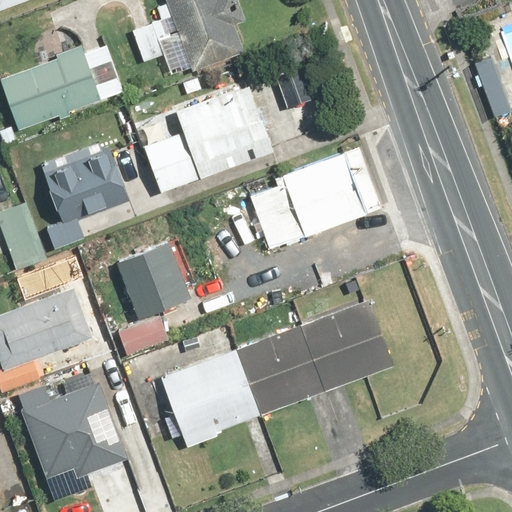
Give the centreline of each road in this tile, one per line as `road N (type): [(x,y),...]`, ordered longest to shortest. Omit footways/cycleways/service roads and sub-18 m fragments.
road 1 (secondary): [(380,0),(511,360)]
road 2 (residential): [(314,511),(511,438)]
